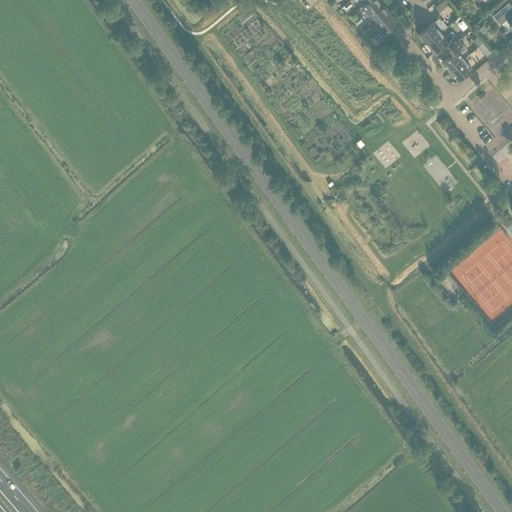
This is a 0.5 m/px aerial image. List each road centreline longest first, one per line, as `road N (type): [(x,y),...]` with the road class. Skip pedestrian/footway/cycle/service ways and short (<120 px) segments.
road 1 (tertiary): [(501,511),(133,0)]
road 2 (residential): [(414,0),(425,13),(401,32),(454,95),(511,46)]
